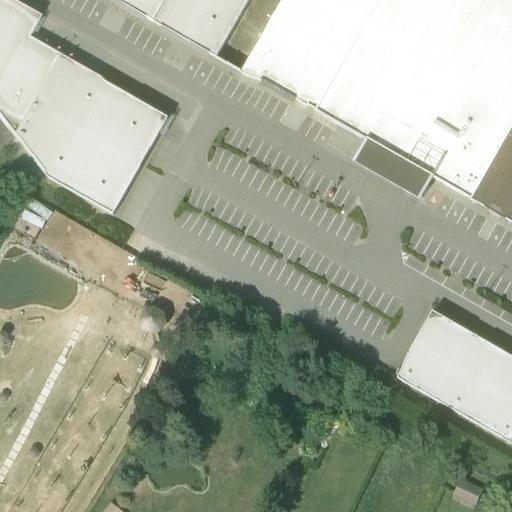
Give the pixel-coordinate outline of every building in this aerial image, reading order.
[(39,18),(5,0),(0,0),(0,120),(47,179),(113,217),(167,120),(58,57),(27,39),(39,18)] [(110,0),(153,24),(166,0),(110,0)] [(166,0),(153,24),(216,60),(249,0),(166,0)] [(511,0),(282,0),(240,74),(297,106),(294,112),(306,118),(309,113),(342,131),(337,140),(357,152),(362,143),(370,147),(356,171),(423,210),(437,186),(476,207),(511,228),(511,0)] [(399,384),(509,447),(511,442),(511,363),(436,320),(399,384)] [(484,494),(461,483),(453,500),(476,511),(484,494)]
